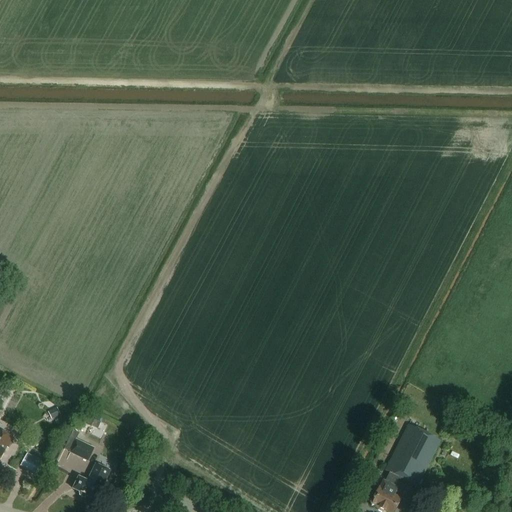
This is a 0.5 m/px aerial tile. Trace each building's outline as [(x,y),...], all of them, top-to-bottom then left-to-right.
[(51,419),(61,415),(57,408),(48,412),(51,419)] [(416,486),(439,441),(408,425),(385,471),(390,473),(386,482),(383,481),(377,493),(373,491),(367,503),(385,511),(394,511),(401,500),(395,497),(402,483),(400,482),(402,479),(416,486)] [(8,448),(13,439),(0,431),(0,458),(7,447),(8,448)] [(75,443),(78,438),(72,434),(63,451),(63,452),(69,455),(69,456),(84,463),(87,465),(93,451),(91,450),(76,443),(75,443)] [(27,454),(20,467),(37,476),(44,463),(27,454)] [(102,490),(111,471),(95,464),(87,481),(78,477),(71,489),(79,493),(79,496),(83,498),(86,497),(93,500),(99,488),(102,490)]
